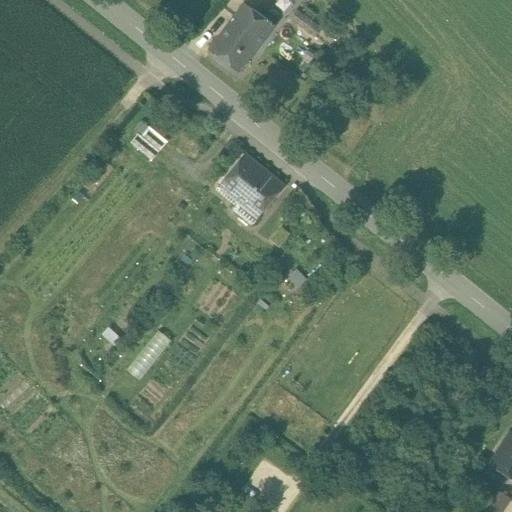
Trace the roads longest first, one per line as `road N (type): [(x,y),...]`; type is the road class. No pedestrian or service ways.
road 1 (secondary): [(511,332),(105,0)]
road 2 (track): [(167,51),(0,239)]
